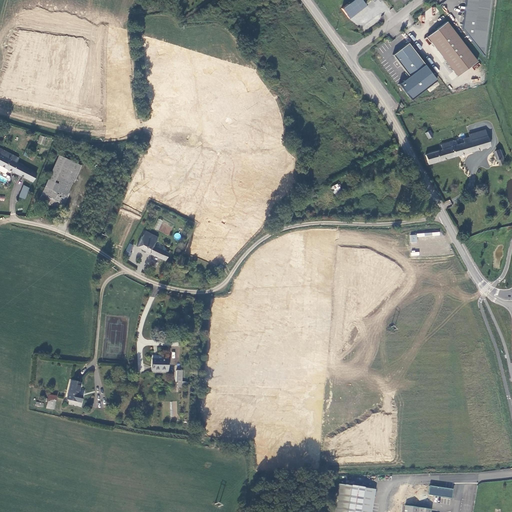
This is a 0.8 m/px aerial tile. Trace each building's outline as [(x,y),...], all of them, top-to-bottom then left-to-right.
[(362,0),(353,0),(342,8),(349,19),(367,6),(362,0)] [(468,0),(465,29),(486,57),(493,0),(468,0)] [(426,35),(456,75),(476,60),(445,20),(426,35)] [(393,55),(409,77),(425,65),(409,43),(393,55)] [(437,81),(425,65),(409,77),(399,85),(412,101),(437,81)] [(485,135),(483,128),(467,133),(468,135),(469,140),(485,135)] [(433,136),(430,130),(424,134),(427,140),(433,136)] [(44,145),(46,137),(40,135),(37,143),(44,145)] [(449,142),(440,144),(441,148),(424,153),(427,163),(488,144),(485,135),(469,140),(468,135),(462,137),(463,141),(450,145),(449,142)] [(0,164),(31,181),(36,172),(15,161),(17,157),(0,149),(0,164)] [(504,159),(501,150),(495,152),(498,161),(499,161),(500,162),(501,163),(502,162),(503,162),(503,161),(503,160),(504,159)] [(44,186),(66,195),(80,164),(58,154),(44,186)] [(331,187),(334,193),(341,190),(338,183),(331,187)] [(60,209),(66,195),(44,186),(38,199),(60,209)] [(154,228),(158,230),(162,220),(158,219),(154,228)] [(157,236),(147,231),(144,230),(137,246),(165,260),(169,252),(153,244),(157,236)] [(133,244),(129,242),(124,252),(128,254),(133,244)] [(151,357),(150,368),(167,369),(167,357),(151,357)] [(79,382),(74,380),(69,379),(65,398),(79,401),(81,395),(76,394),(79,382)] [(46,398),(44,406),(52,408),(54,400),(46,398)] [(371,511),(375,490),(339,484),(337,498),(339,498),(336,511),(371,511)] [(453,490),(430,487),(429,495),(451,499),(453,490)]
